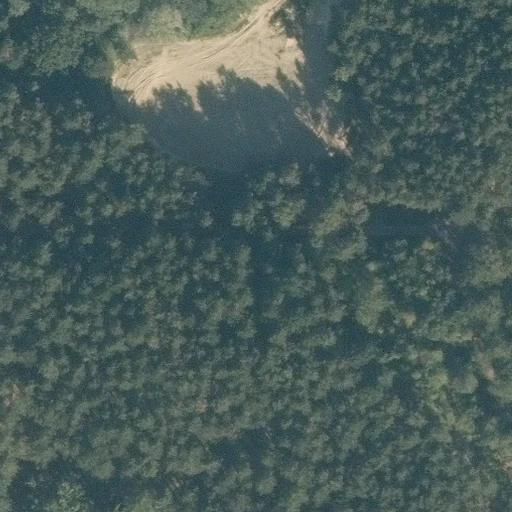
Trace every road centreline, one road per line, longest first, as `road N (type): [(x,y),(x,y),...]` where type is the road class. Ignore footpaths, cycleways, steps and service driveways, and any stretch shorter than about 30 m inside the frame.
road 1 (track): [(511,181),(454,234),(0,230)]
road 2 (track): [(454,234),(469,343),(511,400)]
